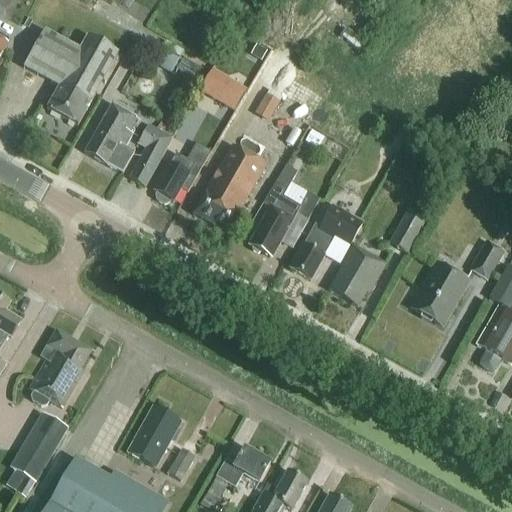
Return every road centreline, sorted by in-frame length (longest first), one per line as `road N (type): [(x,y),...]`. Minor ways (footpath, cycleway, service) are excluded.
road 1 (tertiary): [(511,456),(86,222)]
road 2 (unclassified): [(449,511),(50,288)]
